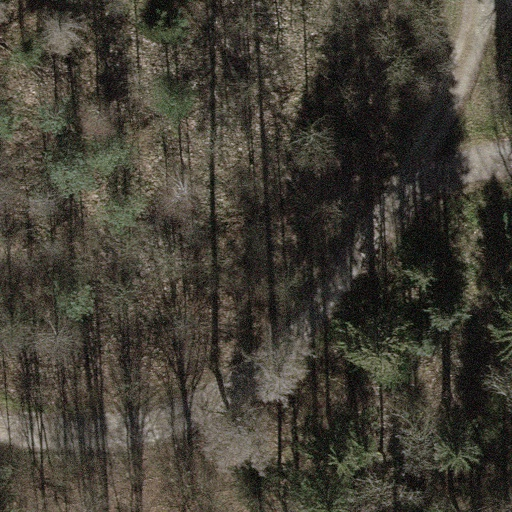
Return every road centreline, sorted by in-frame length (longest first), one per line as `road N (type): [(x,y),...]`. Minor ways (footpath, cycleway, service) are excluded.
road 1 (track): [(455,0),(425,123),(285,355),(119,464),(0,435)]
road 2 (track): [(357,235),(466,182),(511,179)]
